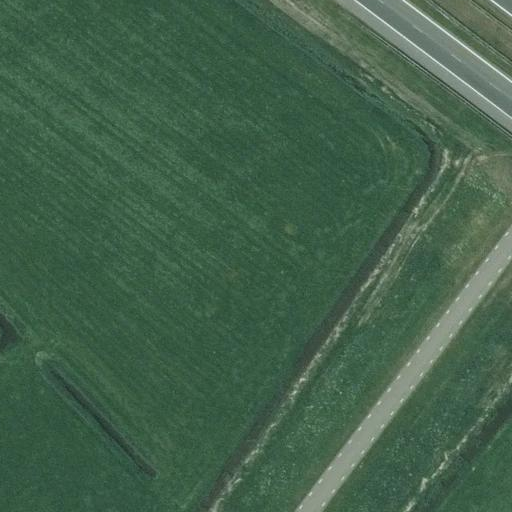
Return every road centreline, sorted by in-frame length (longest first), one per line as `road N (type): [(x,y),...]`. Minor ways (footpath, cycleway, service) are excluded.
road 1 (tertiary): [(304,511),(511,240)]
road 2 (motorway): [(370,0),(511,106)]
